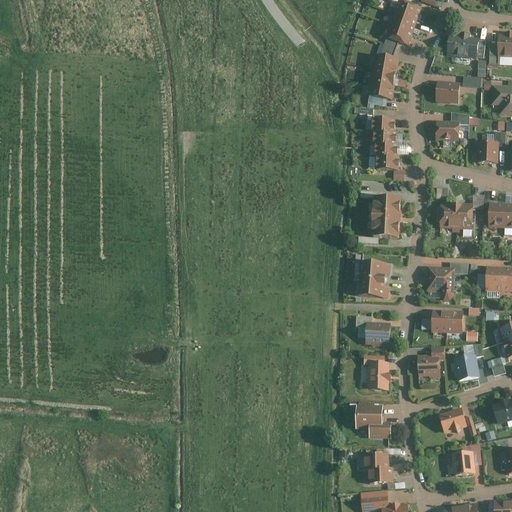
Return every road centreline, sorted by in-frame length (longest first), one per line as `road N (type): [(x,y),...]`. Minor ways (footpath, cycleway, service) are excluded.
road 1 (residential): [(424,167),(414,94),(435,30),(455,13)]
road 2 (residential): [(408,309),(424,167)]
